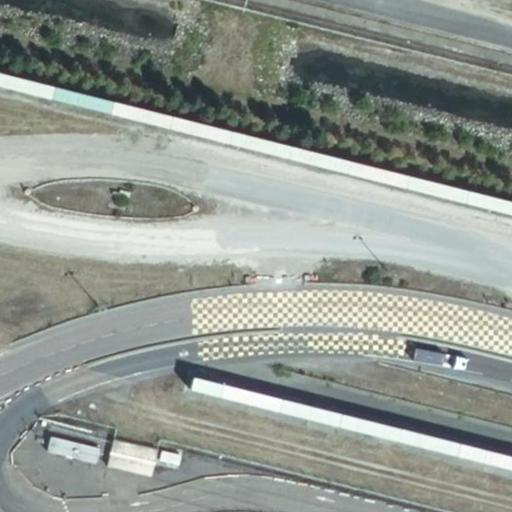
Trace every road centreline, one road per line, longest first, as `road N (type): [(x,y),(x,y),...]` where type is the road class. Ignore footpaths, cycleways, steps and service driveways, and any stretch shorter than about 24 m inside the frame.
road 1 (unclassified): [(0,433),(39,398),(105,366),(261,340),(357,343)]
road 2 (unclassified): [(284,308),(169,317),(91,335),(0,380)]
road 3 (unclassified): [(511,264),(323,220),(284,262),(284,308)]
road 4 (unclassified): [(511,338),(426,316),(284,308)]
road 5 (unclassified): [(357,343),(511,373)]
